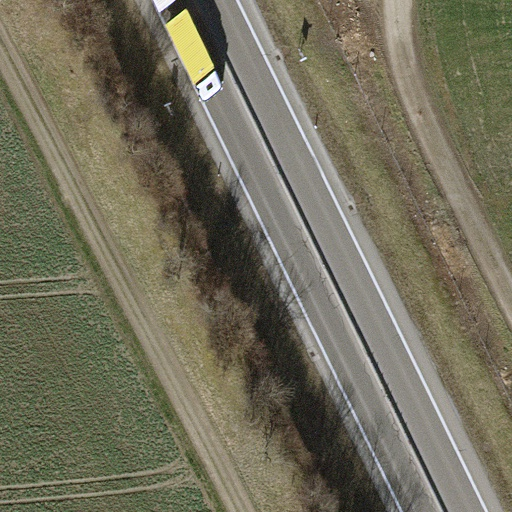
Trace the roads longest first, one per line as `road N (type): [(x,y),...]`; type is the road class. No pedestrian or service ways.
road 1 (trunk): [(468,511),(220,0)]
road 2 (trunk): [(177,0),(423,511)]
road 3 (track): [(0,57),(238,511)]
road 4 (track): [(511,294),(414,91),(399,0)]
road 5 (trunk): [(511,173),(431,0)]
